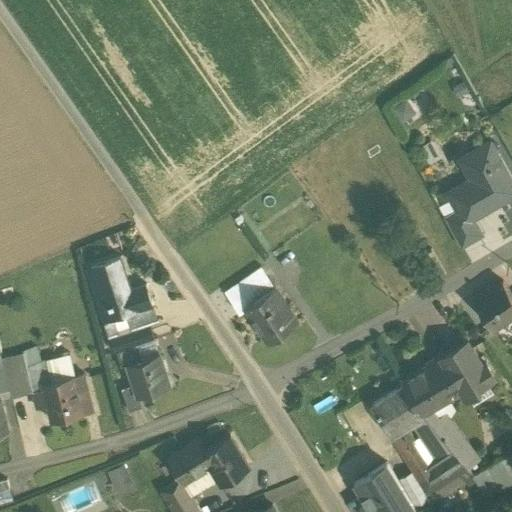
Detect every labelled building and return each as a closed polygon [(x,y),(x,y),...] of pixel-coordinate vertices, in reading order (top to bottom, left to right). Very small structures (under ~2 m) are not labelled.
[(405,101),(392,110),(402,124),(415,114),(405,101)] [(511,194),(511,181),(490,142),(465,156),(474,170),(469,186),(451,196),(458,208),(465,221),(474,216),(511,194)] [(465,221),(458,208),(444,216),(461,246),(484,234),(474,216),(465,221)] [(121,254),(93,263),(109,315),(138,306),(137,305),(153,300),(147,281),(131,286),(121,254)] [(260,265),(225,290),(232,300),(251,287),(258,297),(274,285),(260,265)] [(511,292),(502,278),(490,287),(487,284),(472,294),(492,324),(511,310),(511,292)] [(258,297),(245,305),(246,306),(269,338),(297,319),(274,285),(258,297)] [(251,287),(232,300),(240,311),(246,306),(245,305),(258,297),(251,287)] [(155,305),(132,312),(136,325),(136,327),(151,322),(159,319),(155,305)] [(151,322),(136,327),(136,325),(128,328),(132,342),(116,347),(121,364),(129,361),(128,359),(160,350),(151,322)] [(470,342),(446,358),(457,376),(457,377),(467,392),(481,383),(479,380),(494,371),(486,358),(482,360),(470,342)] [(160,350),(128,359),(129,361),(134,380),(138,392),(170,382),(160,350)] [(1,351),(0,351),(0,386),(9,385),(2,356),(1,351)] [(27,363),(24,351),(2,356),(9,385),(11,393),(33,387),(27,363)] [(443,353),(402,380),(405,384),(422,411),(429,407),(430,407),(450,394),(446,388),(456,381),(457,377),(457,376),(446,358),(443,353)] [(49,356),(27,363),(33,387),(43,385),(42,380),(54,377),(53,371),(54,371),(49,356)] [(54,377),(42,380),(43,385),(51,417),(94,407),(85,370),(54,377)] [(134,380),(121,384),(128,407),(141,403),(138,392),(134,380)] [(405,384),(372,402),(390,430),(403,423),(422,411),(405,384)] [(0,393),(0,428),(8,427),(0,394),(0,393)] [(430,407),(429,407),(422,411),(446,438),(453,432),(430,407)] [(403,423),(390,430),(399,445),(412,438),(403,423)] [(249,463),(230,432),(203,449),(202,449),(210,461),(221,480),(249,463)] [(197,437),(169,455),(181,475),(183,479),(210,461),(202,449),(203,449),(197,437)] [(412,438),(399,445),(416,472),(429,464),(412,438)] [(429,464),(416,472),(420,478),(427,489),(467,464),(454,448),(429,464)] [(511,452),(501,459),(511,477),(511,476),(511,452)] [(501,459),(475,474),(478,479),(484,493),(511,477),(501,459)] [(404,489),(386,461),(354,482),(367,501),(360,506),(363,511),(373,511),(381,507),(384,511),(415,511),(418,511),(417,509),(404,489)] [(467,464),(427,489),(434,500),(435,501),(467,481),(469,485),(478,479),(475,474),(474,474),(467,464)] [(123,465),(108,471),(115,491),(130,486),(123,465)] [(7,475),(0,476),(0,502),(14,497),(7,475)] [(181,475),(161,487),(176,511),(183,511),(198,504),(181,475)] [(420,478),(404,489),(417,509),(423,506),(423,507),(434,500),(427,489),(420,478)] [(276,511),(272,503),(249,511),(276,511)]
